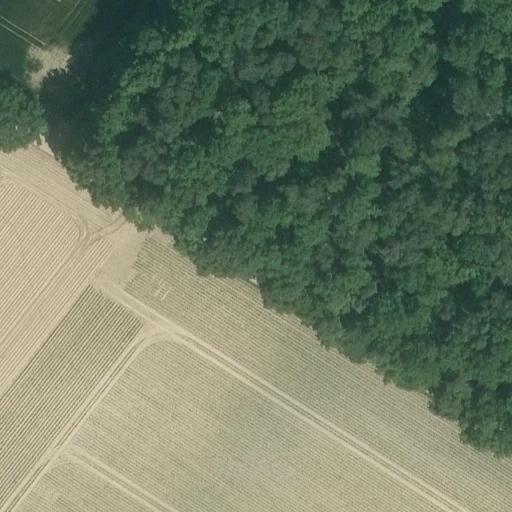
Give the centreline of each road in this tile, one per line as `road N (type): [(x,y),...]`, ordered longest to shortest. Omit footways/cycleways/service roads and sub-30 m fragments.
road 1 (track): [(69,146),(511,427)]
road 2 (track): [(69,146),(180,0)]
